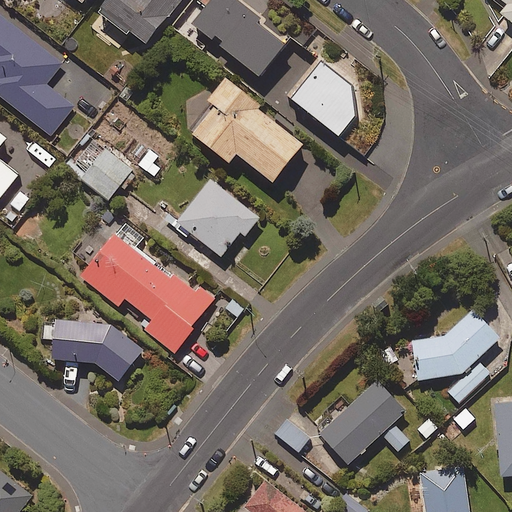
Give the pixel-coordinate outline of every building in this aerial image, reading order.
[(97,0),(70,0),(89,13),(97,0)] [(115,0),(100,22),(131,44),(133,42),(150,54),(189,0),(115,0)] [(264,27),(230,0),(220,0),(196,32),(263,85),(289,52),(261,30),(264,27)] [(511,0),(496,0),(511,12),(504,21),(511,27),(511,0)] [(64,68),(0,17),(0,99),(52,141),(76,112),(47,89),(64,68)] [(373,108),(325,70),(295,107),(342,146),(373,108)] [(310,153),(229,85),(209,109),(214,113),(192,140),(232,173),(241,163),(277,193),(310,153)] [(0,160),(12,145),(0,135),(0,160)] [(135,172),(95,141),(70,174),(110,205),(135,172)] [(168,166),(152,152),(139,166),(155,180),(168,166)] [(20,179),(4,168),(0,174),(0,206),(0,207),(20,179)] [(262,224),(213,185),(179,228),(224,263),(243,239),(248,242),(262,224)] [(146,240),(127,225),(83,283),(122,312),(127,305),(155,326),(147,336),(178,359),(197,335),(194,333),(217,302),(197,287),(193,293),(137,252),(146,240)] [(415,336),(418,378),(463,370),(501,334),(475,306),(446,333),(415,336)] [(112,331),(59,326),(55,366),(97,370),(122,388),(145,357),(112,331)] [(491,371),(480,359),(448,390),(459,401),(491,371)] [(408,408),(379,377),(322,429),(350,460),(408,408)] [(511,398),(494,401),(503,476),(511,474),(511,398)] [(467,405),(452,418),(463,430),(478,417),(467,405)] [(430,416),(413,433),(423,443),(440,425),(430,416)] [(287,417),(275,431),(301,452),(313,438),(287,417)] [(411,437),(397,424),(386,437),(399,450),(411,437)] [(472,511),(465,464),(418,471),(423,511),(472,511)] [(0,511),(22,511),(20,510),(33,493),(0,466),(0,511)] [(310,511),(266,477),(245,505),(254,511),(310,511)] [(367,511),(371,507),(348,488),(335,503),(346,511),(367,511)]
